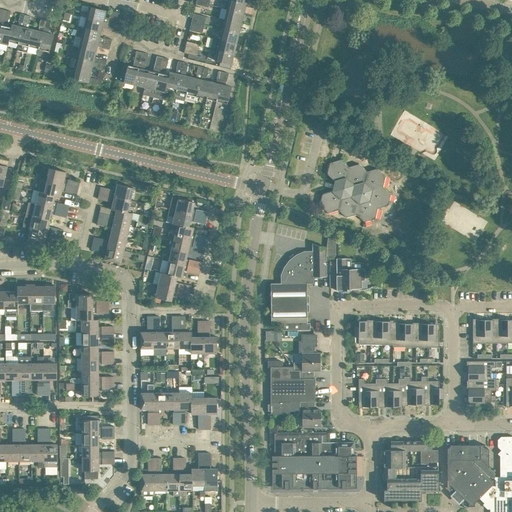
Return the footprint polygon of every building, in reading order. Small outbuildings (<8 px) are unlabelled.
[(244,13),(246,3),(233,0),(229,0),(228,4),(222,3),(221,8),(227,9),(244,13)] [(121,25),(122,19),(110,16),(109,18),(104,17),(106,11),(89,7),(88,12),(82,11),(81,16),(86,17),(121,25)] [(241,23),(244,13),(227,9),(224,19),(241,23)] [(0,31),(0,49),(6,51),(7,45),(11,28),(7,27),(11,11),(5,10),(2,22),(1,25),(0,31)] [(204,25),(204,24),(206,16),(193,13),(191,22),(204,25)] [(29,24),(31,16),(25,15),(23,23),(23,27),(18,44),(17,50),(27,53),(29,46),(33,29),(27,28),(28,24),(29,24)] [(119,31),(121,25),(86,17),(84,27),(101,31),(102,25),(105,26),(105,28),(119,31)] [(239,34),(241,23),(224,19),(222,29),(239,34)] [(49,29),(51,21),(46,20),(44,28),(43,32),(39,49),(37,54),(48,57),(54,34),(47,33),(48,29),(49,29)] [(202,33),(204,25),(191,22),(190,28),(190,30),(202,33)] [(11,28),(7,45),(8,45),(9,41),(18,44),(23,27),(12,24),(11,28)] [(104,38),(100,37),(101,31),(84,27),(78,26),(76,36),(81,37),(99,41),(102,42),(111,44),(112,39),(104,37),(104,38)] [(39,49),(43,32),(33,29),(29,46),(39,49)] [(239,34),(222,29),(220,39),(220,40),(237,44),(239,34)] [(99,41),(81,37),(79,47),(96,52),(99,41)] [(217,50),(234,54),(237,44),(220,40),(220,39),(213,38),(211,48),(217,49),(217,50)] [(198,50),(200,44),(187,41),(185,47),(198,50)] [(95,57),(96,52),(79,47),(78,52),(72,51),(70,56),(77,58),(106,65),(107,59),(99,57),(99,58),(95,57)] [(198,50),(185,47),(184,53),(197,56),(198,50)] [(232,64),(234,54),(217,50),(215,60),(232,64)] [(134,85),(142,52),(137,51),(133,64),(135,64),(134,67),(128,65),(124,82),(134,85)] [(145,66),(148,54),(142,52),(134,85),(145,87),(149,70),(143,69),(144,66),(145,66)] [(160,70),(163,57),(157,56),(154,68),(155,69),(155,72),(149,70),(145,87),(143,94),(153,97),(160,70)] [(165,71),(169,59),(163,57),(160,70),(164,71),(165,71)] [(104,70),(106,65),(77,58),(74,68),(91,72),(93,66),(96,67),(96,68),(104,70)] [(183,62),(182,62),(178,61),(176,69),(177,69),(176,73),(170,72),(169,75),(166,89),(176,91),(183,62)] [(176,91),(174,98),(185,100),(186,94),(190,77),(185,75),(186,71),(186,72),(188,63),(183,62),(176,91)] [(196,96),(203,67),(198,66),(196,74),(197,74),(196,78),(190,77),(186,94),(196,96)] [(207,77),(209,68),(203,67),(196,96),(207,98),(211,82),(205,80),(206,76),(207,77)] [(90,77),(91,72),(74,68),(72,78),(101,85),(102,80),(94,78),(90,77)] [(160,70),(153,97),(164,99),(166,89),(169,75),(163,74),(164,71),(160,70)] [(227,81),(229,73),(224,72),(222,80),(221,84),(217,101),(227,104),(231,87),(225,85),(226,81),(227,81)] [(221,84),(211,82),(207,98),(217,101),(221,84)] [(393,167),(373,160),(373,159),(341,148),(317,216),(348,227),(362,189),(384,196),(371,235),(402,246),(426,177),(393,166),(393,167)] [(40,179),(40,180),(78,188),(80,182),(68,179),(68,180),(64,179),(66,172),(53,169),(50,168),(49,175),(42,174),(41,179),(40,179)] [(40,180),(37,191),(45,193),(55,195),(55,196),(60,197),(62,189),(65,190),(65,191),(77,194),(78,188),(40,180)] [(130,200),(131,197),(133,187),(118,184),(116,191),(112,190),(113,189),(101,187),(100,193),(130,200)] [(45,193),(37,191),(33,190),(30,203),(28,202),(28,203),(67,212),(69,205),(57,202),(57,203),(54,203),(55,196),(55,195),(45,193)] [(194,202),(179,198),(180,194),(173,192),(169,210),(206,218),(208,212),(196,209),(196,210),(193,209),(194,202)] [(137,201),(130,200),(100,193),(98,199),(110,202),(110,201),(113,202),(112,209),(116,210),(117,210),(127,212),(129,206),(135,207),(137,201)] [(4,197),(2,208),(8,210),(11,198),(4,197)] [(66,217),(67,212),(28,203),(25,214),(34,216),(50,220),(51,213),(55,214),(54,215),(66,217)] [(117,210),(116,210),(115,217),(112,216),(112,215),(100,212),(99,219),(129,226),(136,227),(137,221),(131,219),(132,213),(127,212),(117,210)] [(205,224),(206,218),(169,210),(168,215),(174,217),(173,224),(177,225),(177,224),(188,227),(189,226),(190,220),(194,220),(193,221),(205,224)] [(50,220),(34,216),(25,214),(23,227),(26,227),(62,236),(63,230),(52,227),(51,228),(48,227),(50,220)] [(99,219),(97,225),(112,228),(111,234),(127,238),(129,226),(99,219)] [(194,227),(189,226),(188,227),(177,224),(177,225),(176,230),(170,229),(169,235),(174,236),(206,243),(207,237),(195,235),(195,236),(192,235),(194,227)] [(60,242),(62,236),(26,227),(25,230),(23,240),(44,245),(45,237),(49,238),(49,239),(60,242)] [(94,237),(93,243),(124,250),(127,238),(111,234),(109,241),(106,241),(106,240),(94,237)] [(204,250),(206,243),(174,236),(172,247),(169,246),(169,248),(188,252),(189,245),(193,246),(192,247),(204,250)] [(335,238),(328,238),(327,246),(327,248),(335,248),(335,238)] [(131,252),(124,250),(93,243),(91,249),(103,252),(103,251),(107,252),(105,259),(121,263),(122,256),(128,258),(130,256),(131,252)] [(271,283),(271,324),(281,324),(281,330),(310,330),(310,323),(309,323),(307,323),(307,283),(309,283),(313,279),(313,277),(327,276),(327,264),(326,264),(326,261),(326,248),(312,243),(312,251),(304,251),(296,254),(289,260),(284,267),(281,275),(281,283),(271,283)] [(186,259),(188,252),(169,248),(169,250),(171,250),(169,261),(200,268),(201,262),(190,259),(189,260),(186,259)] [(351,269),(351,262),(351,258),(336,258),(337,291),(347,291),(347,288),(362,288),(362,280),(365,280),(365,268),(351,269)] [(199,274),(200,268),(169,261),(166,273),(177,275),(177,276),(182,277),(184,270),(187,271),(187,272),(199,274)] [(166,273),(162,272),(159,271),(158,273),(161,274),(159,283),(154,282),(154,283),(159,284),(189,291),(191,286),(179,283),(179,284),(175,283),(177,276),(177,275),(166,273)] [(384,278),(385,289),(400,288),(400,277),(384,278)] [(188,298),(189,291),(159,284),(156,297),(171,301),(173,293),(176,294),(176,295),(188,298)] [(18,303),(30,303),(30,286),(17,286),(17,291),(18,291),(18,303)] [(30,303),(30,311),(37,310),(37,306),(43,306),(43,286),(30,286),(30,303)] [(56,303),(56,296),(56,286),(43,286),(43,306),(43,309),(56,309),(55,303),(56,303)] [(18,303),(18,291),(17,291),(5,291),(5,309),(5,316),(18,316),(18,303)] [(77,300),(68,300),(68,307),(77,307),(108,307),(108,301),(96,301),(96,302),(93,302),(93,294),(83,294),(76,294),(77,300)] [(96,313),(108,313),(108,307),(77,307),(77,320),(93,320),(93,312),(96,312),(96,313)] [(141,348),(154,348),(153,316),(147,316),(147,328),(148,328),(148,332),(140,332),(141,348)] [(160,316),(153,316),(154,348),(154,354),(166,354),(166,348),(166,332),(159,332),(159,328),(160,328),(160,316)] [(166,332),(166,348),(179,348),(179,316),(172,316),(172,328),(173,328),(173,332),(166,332)] [(191,337),(192,337),(192,332),(184,332),(184,328),(185,328),(185,316),(179,316),(179,348),(191,348),(191,337)] [(77,320),(76,320),(76,332),(76,333),(82,333),(114,332),(114,326),(101,326),(101,327),(98,327),(98,319),(93,320),(77,320)] [(473,343),(485,343),(485,320),(477,320),(477,321),(473,321),(473,343)] [(496,343),(496,321),(492,321),(492,320),(485,320),(485,343),(496,343)] [(496,343),(507,343),(507,320),(500,320),(500,321),(496,321),(496,343)] [(204,359),(204,353),(204,321),(198,321),(198,333),(199,333),(199,337),(192,337),(191,337),(191,348),(191,353),(198,353),(198,359),(204,359)] [(204,353),(217,353),(217,337),(209,337),(209,333),(210,333),(210,321),(204,321),(204,353)] [(370,344),(371,322),(367,322),(367,321),(359,321),(359,327),(355,327),(355,337),(359,337),(359,344),(370,344)] [(382,344),(382,321),(374,321),(374,322),(371,322),(370,344),(382,344)] [(394,323),(390,323),(390,321),(382,321),(382,344),(393,345),(394,345),(394,325),(394,323)] [(405,347),(405,324),(397,323),(397,325),(394,325),(394,345),(393,345),(393,347),(405,347)] [(416,347),(416,325),(413,325),(413,324),(405,324),(405,347),(416,347)] [(427,347),(428,324),(420,324),(420,325),(416,325),(416,347),(427,347)] [(427,347),(429,347),(439,347),(439,325),(435,325),(435,324),(428,324),(427,347)] [(82,333),(82,344),(82,345),(98,345),(98,338),(102,338),(102,339),(114,339),(114,332),(82,333)] [(282,361),(269,361),(269,366),(269,378),(269,379),(314,378),(314,370),(320,370),(320,353),(314,353),(314,346),(316,346),(316,335),(302,335),(302,341),(300,341),(300,353),(302,353),(302,363),(294,363),(294,366),(282,366),(282,361)] [(82,347),(82,358),(114,357),(114,351),(102,351),(102,352),(98,352),(98,345),(82,345),(82,346),(82,347)] [(31,363),(31,356),(19,356),(19,363),(19,395),(25,395),(25,383),(24,383),(24,379),(31,379),(31,363)] [(31,363),(31,379),(38,379),(38,383),(37,383),(38,395),(44,395),(43,363),(44,357),(38,357),(38,363),(31,363)] [(82,367),(82,370),(98,370),(98,363),(102,363),(102,364),(114,364),(114,357),(82,358),(82,360),(82,367)] [(468,365),(468,373),(491,373),(491,367),(496,367),(496,361),(483,361),(472,361),(469,361),(469,365),(468,365)] [(12,395),(19,395),(19,363),(6,363),(6,379),(13,379),(13,383),(12,383),(12,395)] [(57,379),(57,369),(57,363),(43,363),(44,395),(50,395),(50,383),(49,383),(49,379),(57,379)] [(82,383),(114,383),(114,376),(102,376),(102,378),(98,378),(98,370),(82,370),(82,371),(82,372),(82,383)] [(157,373),(157,383),(165,383),(165,373),(157,373)] [(469,384),(496,384),(496,378),(491,378),(491,373),(468,373),(468,381),(469,381),(469,384)] [(431,403),(431,381),(427,381),(427,376),(426,376),(423,376),(421,376),(421,381),(419,381),(419,404),(424,404),(424,403),(431,403)] [(407,403),(407,377),(405,377),(404,377),(404,379),(399,379),(399,383),(395,383),(395,406),(401,406),(401,405),(405,405),(405,403),(407,403)] [(419,404),(419,381),(410,381),(410,377),(407,377),(407,403),(408,403),(408,404),(419,404)] [(315,378),(314,378),(269,379),(269,401),(315,401),(315,378)] [(371,406),(371,383),(365,383),(365,379),(359,379),(359,405),(363,405),(363,407),(371,406)] [(383,405),(383,379),(376,379),(376,383),(371,383),(371,406),(378,406),(378,405),(383,405)] [(395,406),(395,383),(388,383),(388,379),(383,379),(383,405),(386,405),(386,406),(395,406)] [(431,381),(431,403),(431,404),(439,404),(439,398),(443,398),(443,388),(439,388),(439,381),(431,381)] [(66,383),(60,383),(60,387),(66,387),(66,389),(82,390),(82,396),(98,396),(98,388),(102,388),(102,389),(114,389),(114,383),(82,383),(66,383)] [(154,393),(154,384),(147,384),(147,393),(141,393),(141,409),(149,409),(149,412),(148,412),(148,424),(154,424),(154,393)] [(468,396),(491,396),(491,390),(496,390),(496,384),(469,384),(469,388),(468,388),(468,396)] [(159,409),(167,409),(166,393),(154,393),(154,424),(160,424),(160,412),(159,412),(159,409)] [(173,424),(179,424),(179,393),(166,393),(167,409),(174,409),(174,412),(173,412),(173,424)] [(184,409),(191,409),(192,409),(191,393),(179,393),(179,424),(185,424),(185,412),(184,412),(184,409)] [(204,398),(204,393),(191,393),(192,409),(191,409),(191,414),(199,414),(199,417),(198,417),(198,429),(204,429),(204,398)] [(496,407),(496,401),(491,401),(491,396),(468,396),(468,403),(469,403),(469,407),(496,407)] [(204,429),(211,429),(211,417),(210,417),(210,414),(217,414),(217,397),(204,398),(204,429)] [(315,401),(269,401),(269,402),(269,414),(290,413),(290,411),(294,411),(294,417),(303,417),(303,426),(320,426),(320,409),(314,409),(314,401),(315,401)] [(98,427),(98,415),(82,416),(82,432),(114,432),(114,426),(102,426),(102,427),(98,427)] [(8,461),(19,461),(19,429),(13,429),(13,441),(14,441),(14,444),(6,445),(6,466),(8,466),(8,461)] [(32,463),(32,444),(24,444),(24,441),(25,441),(25,429),(19,429),(19,461),(30,461),(30,463),(32,463)] [(39,444),(32,444),(32,463),(32,467),(33,467),(33,463),(33,461),(38,460),(38,467),(44,467),(44,429),(38,429),(38,441),(39,441),(39,444)] [(50,429),(44,429),(44,467),(57,467),(57,444),(49,444),(49,441),(50,441),(50,429)] [(102,439),(114,439),(114,432),(82,432),(82,445),(99,445),(99,438),(102,438),(102,439)] [(328,454),(328,442),(328,433),(274,433),(274,469),(275,483),(278,483),(282,486),(342,486),(342,488),(347,488),(347,486),(351,486),(354,483),(354,456),(334,456),(334,454),(328,454)] [(498,454),(500,456),(500,477),(511,476),(511,436),(501,437),(498,440),(498,447),(501,450),(498,454)] [(432,441),(391,441),(391,450),(384,450),(384,481),(387,481),(387,489),(384,489),(384,499),(411,499),(422,499),(422,491),(431,491),(438,491),(438,489),(438,466),(405,467),(405,451),(421,451),(421,464),(428,464),(428,462),(438,462),(438,450),(432,450),(432,441)] [(354,455),(354,450),(354,442),(328,442),(328,454),(334,454),(334,456),(354,456),(354,455)] [(114,457),(114,451),(102,451),(102,452),(99,452),(99,445),(82,445),(78,445),(78,452),(75,452),(76,458),(83,458),(114,457)] [(489,449),(485,445),(452,445),(451,445),(447,449),(448,462),(447,463),(448,463),(448,480),(447,480),(447,486),(448,486),(446,487),(445,487),(453,495),(455,493),(461,500),(460,501),(467,509),(468,509),(467,508),(469,506),(469,507),(475,507),(474,503),(479,498),(500,477),(495,477),(495,473),(489,467),(489,449)] [(199,469),(191,469),(191,474),(192,473),(192,485),(205,485),(205,453),(198,453),(198,465),(199,465),(199,469)] [(211,453),(205,453),(205,485),(205,491),(218,490),(218,469),(210,469),(210,465),(211,465),(211,453)] [(114,464),(114,457),(83,458),(83,471),(85,471),(85,479),(98,479),(98,471),(99,471),(99,463),(102,463),(102,464),(114,464)] [(61,458),(61,477),(63,477),(63,484),(69,484),(69,458),(66,458),(61,458)] [(141,474),(141,496),(154,496),(154,490),(154,458),(148,458),(148,470),(149,470),(149,474),(141,474)] [(161,458),(154,458),(154,490),(165,490),(165,493),(167,493),(167,474),(160,474),(159,470),(161,470),(161,458)] [(174,474),(167,474),(167,493),(168,493),(168,490),(173,490),(173,496),(180,496),(179,458),(173,458),(173,470),(174,470),(174,474)] [(192,473),(191,474),(185,474),(185,470),(186,470),(186,458),(179,458),(180,496),(186,496),(186,490),(193,490),(192,473)] [(511,511),(511,476),(500,477),(479,498),(484,503),(486,502),(490,506),(489,507),(490,509),(490,511),(511,511)]
